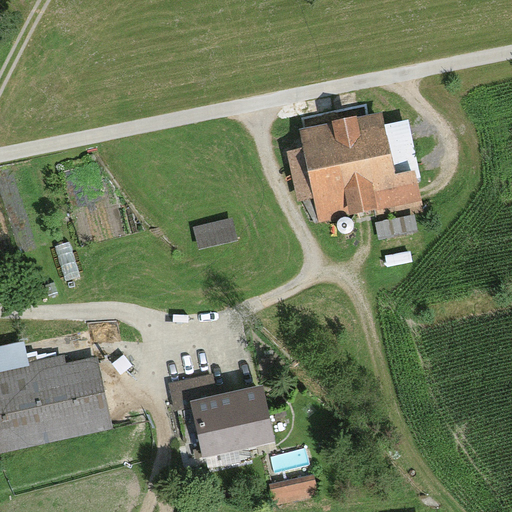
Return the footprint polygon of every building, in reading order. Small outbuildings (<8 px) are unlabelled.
[(377,119),(297,138),(317,223),(412,201),(404,168),(389,172),(377,119)] [(411,221),(379,224),(380,239),(418,235),(416,209),(410,210),(411,221)] [(236,222),(196,227),(199,250),(239,245),(236,222)] [(17,346),(0,349),(0,451),(99,431),(85,364),(23,376),(17,346)] [(261,390),(193,405),(203,454),(272,439),(261,390)] [(319,502),(318,480),(272,482),(273,505),(319,502)]
